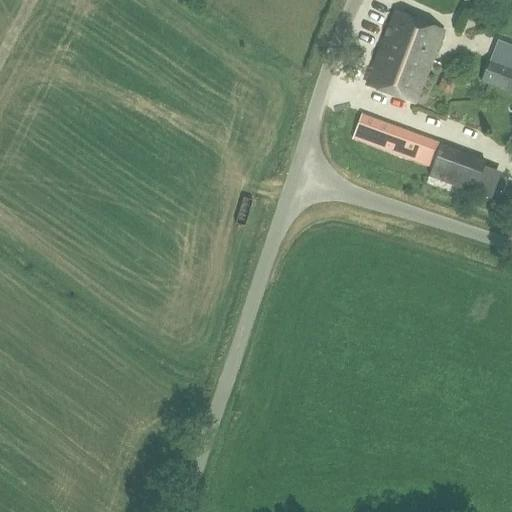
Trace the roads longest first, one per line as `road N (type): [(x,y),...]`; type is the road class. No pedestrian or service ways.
road 1 (unclassified): [(182,511),(295,175)]
road 2 (unclassified): [(295,175),(511,242)]
road 3 (unclassified): [(295,175),(352,0)]
